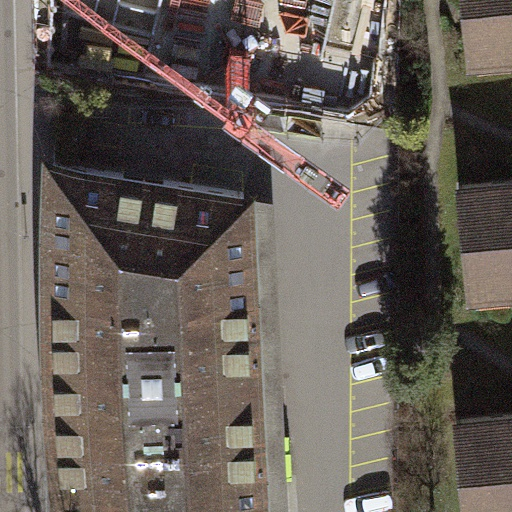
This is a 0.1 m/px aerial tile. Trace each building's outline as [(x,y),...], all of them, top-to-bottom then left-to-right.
[(251,19),(288,27),(293,0),(132,0),(128,20),(245,47),(251,19)] [(511,0),(458,0),(463,52),(511,47),(511,0)] [(260,511),(244,191),(53,162),(50,243),(50,307),(52,379),(56,452),(62,511),(260,511)] [(511,178),(451,184),(461,287),(511,281),(511,178)] [(290,511),(275,197),(244,191),(260,511),(290,511)] [(511,511),(511,413),(458,418),(466,511),(511,511)]
